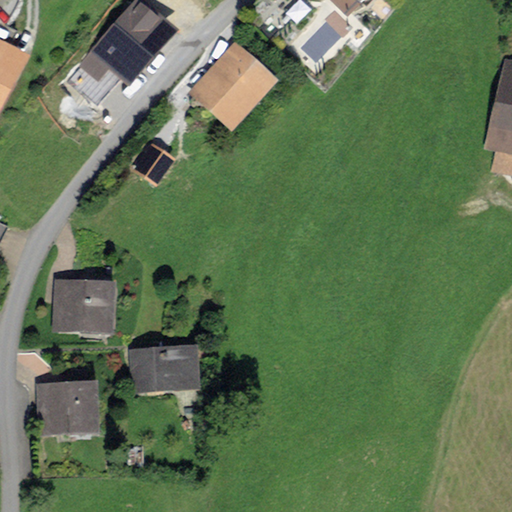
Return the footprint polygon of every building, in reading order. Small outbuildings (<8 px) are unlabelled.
[(361,0),(332,0),(344,12),(349,12),(361,0)] [(0,24),(0,49),(6,52),(16,34),(0,24)] [(0,92),(18,59),(6,52),(0,49),(0,92)] [(235,52),(199,91),(212,103),(216,99),(236,118),(268,83),(235,52)] [(511,71),(509,71),(493,142),(504,145),(499,169),(511,171),(511,71)] [(155,140),(138,170),(161,184),(179,154),(155,140)] [(62,288),(60,325),(105,328),(107,290),(62,288)] [(135,357),(137,388),(191,385),(190,354),(135,357)] [(44,392),(46,429),(91,428),(89,390),(44,392)]
